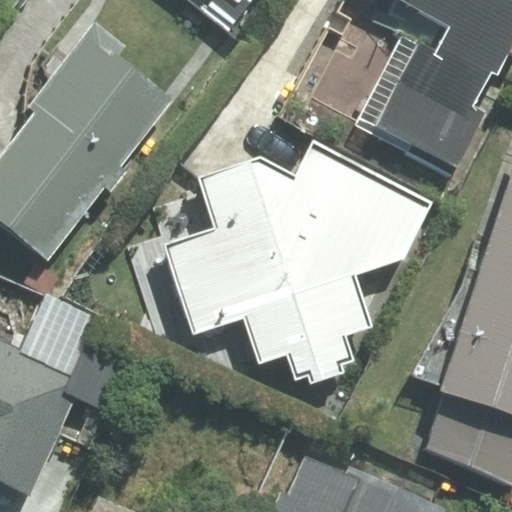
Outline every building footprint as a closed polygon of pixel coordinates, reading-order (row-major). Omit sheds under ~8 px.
[(428,41),(384,122),(462,164),(491,112),(478,105),(498,67),(503,70),(511,53),(511,0),(416,0),(459,23),(444,49),(428,41)] [(40,106),(0,160),(0,211),(56,257),(179,96),(159,81),(161,78),(126,51),(133,41),(99,16),(34,102),(40,106)] [(437,199),(318,138),(301,172),(267,154),(204,173),(221,225),(169,241),(198,331),(250,316),(262,362),(292,352),(297,378),(314,374),(315,382),(350,372),(350,362),(359,357),(351,332),(377,325),(364,273),(410,256),(437,199)] [(511,185),(449,386),(464,391),(442,460),(511,481),(511,185)] [(0,473),(36,490),(90,374),(0,332),(0,473)] [(355,471),(306,450),(279,511),(448,511),(452,503),(358,463),(355,471)]
